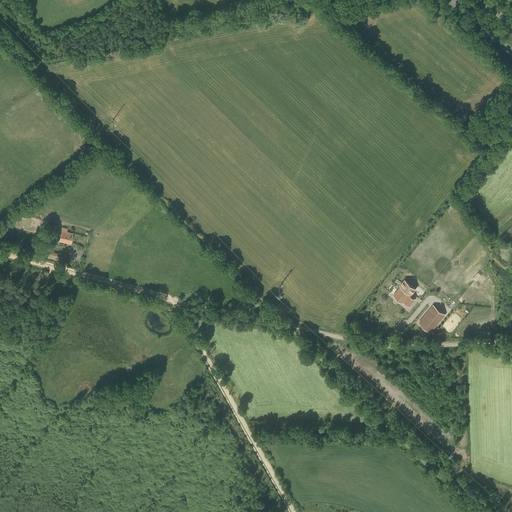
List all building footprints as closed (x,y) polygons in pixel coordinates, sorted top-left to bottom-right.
[(67,231),(67,228),(62,227),(59,241),(71,244),(73,233),(67,231)] [(38,236),(45,238),(47,238),(49,232),(40,229),(38,236)] [(48,258),(56,260),(58,253),(50,251),(48,258)] [(405,280),(402,283),(399,280),(397,279),(395,282),(400,285),(401,286),(394,295),(403,302),(409,306),(414,299),(409,295),(410,294),(411,294),(416,288),(405,280)] [(433,305),(419,322),(430,332),(444,315),(433,305)]
